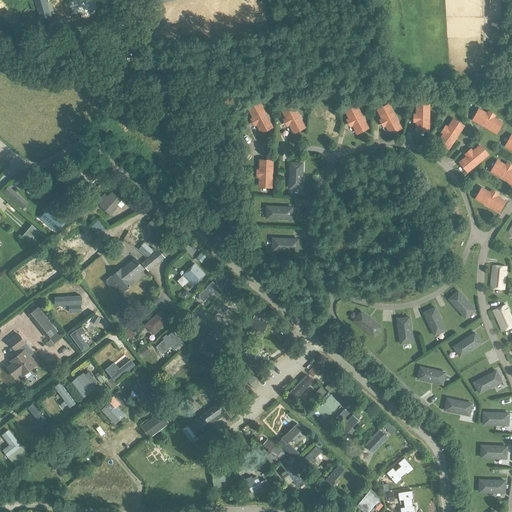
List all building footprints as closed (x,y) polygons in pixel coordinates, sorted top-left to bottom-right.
[(72,0),(73,1),(70,2),(74,16),(81,14),(82,19),(97,15),(95,11),(97,10),(94,0),(72,0)] [(502,30),(502,21),(492,21),(492,30),(502,30)] [(99,48),(97,37),(67,45),(70,55),(99,48)] [(260,103),(248,109),(252,117),(261,133),(273,127),(260,103)] [(292,104),(281,110),(286,118),(290,126),(292,130),(293,131),(294,133),(294,134),(305,128),(305,126),(293,103),(292,104)] [(356,104),(345,110),(345,111),(349,119),(354,128),(356,132),(356,133),(357,134),(369,128),(357,106),(357,105),(356,104)] [(389,104),(377,110),(381,118),(386,127),(390,135),(391,134),(392,134),(402,128),(389,104)] [(430,131),(430,104),(416,104),(416,114),(414,114),(414,122),(416,122),(416,131),(430,131)] [(489,111),(487,114),(479,109),(473,120),(495,133),(501,122),(496,119),(497,116),(489,111)] [(437,140),(449,149),(464,126),(453,118),(447,126),(445,125),(440,131),(442,133),(437,140)] [(464,155),(465,157),(460,162),(468,171),(487,155),(479,145),(473,151),(471,149),(464,155)] [(259,180),(259,188),(272,188),(273,160),(260,160),(259,169),(259,180)] [(289,189),(303,189),(304,162),(290,161),(289,189)] [(511,183),(511,163),(508,162),(506,166),(497,161),(491,172),(511,183)] [(85,187),(96,178),(84,163),(72,173),(85,187)] [(491,190),(490,193),(482,188),(476,199),(498,212),(504,201),(498,197),(499,195),(491,190)] [(121,201),(121,200),(112,192),(108,197),(104,194),(97,202),(100,205),(100,206),(110,215),(118,206),(117,205),(121,201)] [(67,218),(53,206),(52,205),(42,217),(57,230),(67,218)] [(266,219),(293,220),(293,206),(266,205),(266,219)] [(79,211),(76,214),(81,220),(85,217),(83,216),(79,211)] [(168,234),(153,220),(147,226),(156,234),(149,243),(156,248),(168,234)] [(272,251),(299,252),(300,239),(273,237),(272,251)] [(157,264),(150,256),(141,263),(148,271),(157,264)] [(144,269),(135,258),(121,270),(120,269),(111,277),(121,289),(122,288),(124,291),(135,283),(132,279),(144,269)] [(36,287),(61,274),(54,261),(29,274),(36,287)] [(195,264),(184,276),(189,281),(185,285),(189,290),(193,286),(194,286),(206,274),(195,264)] [(492,289),(505,290),(507,266),(493,265),(492,289)] [(212,281),(197,295),(203,301),(212,292),(218,297),(223,292),(212,281)] [(186,290),(180,296),(185,301),(191,295),(186,290)] [(448,298),(466,319),(476,310),(458,290),(448,298)] [(82,312),(81,295),(55,297),(55,306),(69,305),(69,312),(82,312)] [(503,332),(511,327),(511,316),(507,304),(493,311),(503,332)] [(40,305),(28,314),(48,339),(49,338),(58,331),(59,330),(40,305)] [(436,307),(424,313),(434,336),(446,330),(436,307)] [(374,337),(383,326),(362,310),(354,321),(374,337)] [(160,311),(145,324),(154,333),(169,320),(160,311)] [(248,321),(244,319),(240,328),(244,330),(244,331),(262,337),(267,323),(259,320),(260,317),(254,315),(253,318),(250,316),(248,321)] [(410,317),(397,319),(400,344),(413,342),(410,317)] [(90,346),(87,342),(82,335),(87,332),(82,326),(71,335),(84,352),(90,346)] [(212,329),(205,342),(222,350),(228,338),(212,329)] [(58,331),(49,338),(50,340),(51,340),(54,344),(62,337),(58,331)] [(163,353),(170,346),(173,350),(175,348),(177,351),(185,344),(173,331),(157,346),(163,353)] [(24,352),(19,356),(12,361),(13,363),(8,367),(15,377),(21,373),(22,375),(36,364),(27,352),(29,351),(24,345),(26,343),(18,333),(8,341),(16,351),(20,347),(24,352)] [(475,333),(454,347),(460,357),(482,343),(475,333)] [(50,340),(46,343),(49,348),(54,344),(51,340),(50,340)] [(262,360),(256,347),(239,355),(245,368),(262,360)] [(131,359),(121,368),(116,362),(106,369),(116,381),(135,365),(131,359)] [(313,367),(308,372),(313,377),(318,372),(313,367)] [(418,379),(418,380),(443,385),(446,373),(446,372),(421,367),(419,374),(418,379)] [(106,381),(107,380),(106,378),(101,371),(95,375),(102,384),(106,381)] [(496,371),(474,383),(480,394),(502,382),(496,371)] [(76,380),(73,382),(75,385),(84,397),(95,388),(93,386),(85,375),(84,374),(83,374),(76,380)] [(141,382),(137,385),(138,385),(142,392),(139,394),(146,404),(154,398),(141,382)] [(61,404),(64,407),(67,405),(70,408),(75,404),(60,384),(55,388),(65,401),(61,404)] [(226,401),(217,407),(223,415),(226,420),(235,414),(252,402),(258,398),(250,387),(227,403),(226,401)] [(321,387),(316,392),(318,394),(321,398),(327,392),(324,389),(323,390),(321,387)] [(295,404),(306,398),(302,391),(291,397),(295,404)] [(192,402),(197,399),(194,394),(189,398),(192,402)] [(340,403),(331,394),(317,408),(326,417),(340,403)] [(119,397),(114,402),(119,407),(124,402),(119,397)] [(447,397),(444,410),(471,416),(474,403),(447,397)] [(111,402),(109,401),(108,400),(100,407),(102,410),(106,406),(106,405),(107,406),(111,402)] [(35,426),(39,431),(43,427),(44,428),(49,424),(33,404),(28,408),(40,422),(35,426)] [(216,406),(188,425),(197,437),(210,428),(209,425),(223,415),(217,407),(216,406)] [(106,407),(101,411),(115,426),(124,416),(116,408),(111,412),(106,407)] [(345,410),(339,415),(343,419),(348,413),(345,410)] [(149,421),(158,432),(170,424),(161,412),(149,421)] [(269,412),(264,417),(268,421),(263,426),(268,432),(279,422),(269,412)] [(483,412),(483,425),(506,426),(508,426),(509,426),(509,413),(483,412)] [(352,415),(338,431),(344,436),(348,432),(351,433),(354,429),(352,427),(358,420),(353,416),(352,415)] [(89,426),(93,433),(91,434),(97,444),(107,437),(96,421),(89,426)] [(303,436),(299,432),(303,429),(298,423),(282,438),(287,444),(292,439),(296,442),(303,436)] [(21,446),(9,430),(3,435),(10,445),(3,450),(8,457),(21,446)] [(284,451),(268,438),(263,444),(270,449),(264,456),(273,463),(278,456),(282,459),(286,454),(284,452),(284,451)] [(322,451),(316,445),(302,460),(313,471),(318,466),(313,461),(316,458),(322,451)] [(481,458),(507,459),(507,458),(507,446),(506,446),(503,446),(481,445),(481,458)] [(21,446),(8,457),(16,466),(29,456),(24,449),(21,446)] [(295,449),(290,454),(295,458),(299,453),(295,449)] [(58,451),(47,456),(53,467),(58,464),(63,474),(68,471),(58,451)] [(107,455),(81,477),(121,507),(135,490),(131,480),(107,455)] [(149,457),(143,461),(154,475),(159,471),(149,457)] [(393,467),(386,473),(396,484),(402,479),(401,477),(397,473),(403,468),(406,473),(408,474),(414,469),(404,458),(398,463),(401,466),(396,471),(393,467)] [(303,482),(287,459),(281,464),(286,470),(282,473),(287,481),(291,478),(297,486),(303,482)] [(219,464),(212,465),(215,490),(222,489),(221,482),(226,481),(225,474),(220,475),(219,464)] [(346,472),(345,471),(340,465),(324,482),(329,487),(339,477),(340,479),(346,472)] [(201,473),(190,477),(195,489),(206,485),(201,473)] [(252,476),(245,479),(252,494),(270,486),(267,479),(260,482),(258,478),(254,480),(252,476)] [(479,480),(479,493),(506,493),(506,480),(479,480)] [(291,491),(294,486),(288,482),(285,488),(291,491)] [(334,489),(329,494),(333,497),(338,493),(334,489)] [(358,504),(367,511),(368,511),(375,504),(378,506),(381,502),(378,500),(381,497),(371,489),(358,504)] [(413,490),(398,493),(400,501),(404,501),(405,507),(401,508),(401,511),(416,511),(415,505),(414,506),(408,507),(407,500),(413,499),(414,499),(413,490)]
